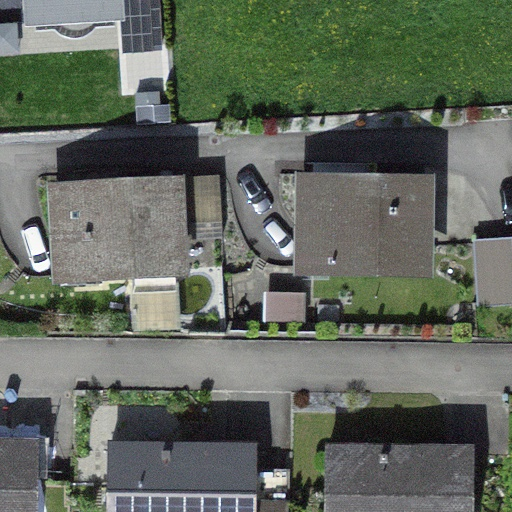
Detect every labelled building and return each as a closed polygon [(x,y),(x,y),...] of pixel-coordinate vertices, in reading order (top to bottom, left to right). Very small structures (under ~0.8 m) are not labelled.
[(144,0),(25,0),(26,17),(145,14),(144,0)] [(167,187),(53,198),(61,285),(175,274),(167,187)] [(416,189),(306,190),(307,278),(417,277),(416,189)] [(511,245),(476,247),(478,312),(511,310),(511,245)] [(256,511),(257,442),(107,441),(106,511),(256,511)] [(29,511),(29,453),(0,452),(0,511),(29,511)] [(466,511),(468,462),(327,458),(325,511),(466,511)]
